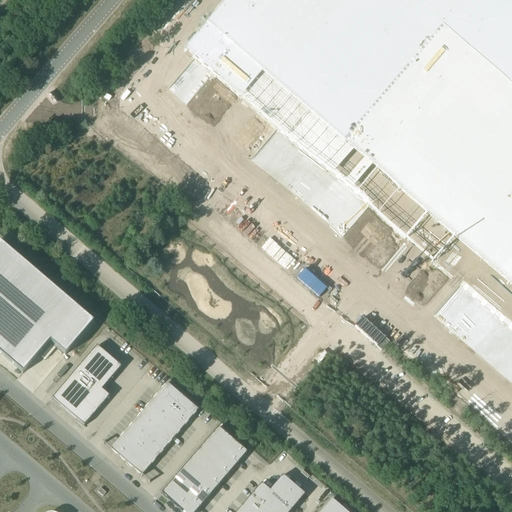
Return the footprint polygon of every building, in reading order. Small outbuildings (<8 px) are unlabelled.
[(183,0),(161,26),(167,31),(192,0),(183,0)] [(511,2),(509,0),(227,0),(184,51),(406,241),(416,230),(442,251),(432,263),(511,332),(511,2)] [(0,355),(22,374),(49,343),(65,356),(93,323),(0,243),(0,355)] [(109,397),(102,390),(121,367),(97,347),(51,400),(84,427),(109,397)] [(198,411),(167,385),(111,451),(142,477),(198,411)] [(218,428),(161,494),(181,511),(196,511),(247,453),(218,428)] [(237,511),(290,511),(305,495),(282,476),(269,491),(261,484),(237,511)] [(106,493),(100,488),(97,492),(103,497),(106,493)] [(345,511),(331,500),(320,511),(345,511)]
